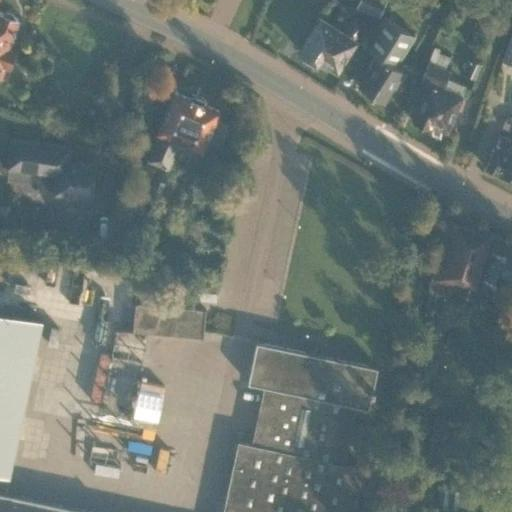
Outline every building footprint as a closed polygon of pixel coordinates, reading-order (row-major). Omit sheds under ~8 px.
[(359,0),(357,6),(379,16),(386,0),(359,0)] [(15,13),(14,12),(14,11),(12,9),(11,8),(9,8),(8,8),(6,8),(4,9),(3,9),(2,10),(0,9),(0,75),(1,76),(6,61),(9,62),(15,45),(8,43),(18,16),(15,15),(15,14),(15,13)] [(355,39),(366,22),(354,14),(343,32),(319,16),(298,49),(316,60),(318,56),(337,68),(355,39)] [(396,87),(406,71),(396,64),(415,33),(385,14),(365,45),(375,51),(368,63),(371,65),(359,85),(383,100),(392,85),(396,87)] [(511,61),(511,27),(511,28),(501,58),(511,61)] [(446,129),(462,93),(443,85),(450,68),(428,58),(420,77),(428,80),(412,118),(415,119),(416,123),(424,127),(427,125),(430,126),(432,122),(446,129)] [(475,78),(481,62),(471,58),(464,73),(475,78)] [(220,144),(228,123),(214,118),(219,108),(175,89),(158,129),(159,130),(147,158),(168,167),(178,143),(183,145),(185,141),(202,148),(206,138),(220,144)] [(511,138),(501,134),(495,147),(494,147),(485,166),(511,178),(511,138)] [(10,137),(7,166),(8,166),(30,169),(40,170),(57,172),(55,190),(91,194),(95,163),(68,159),(70,144),(58,142),(45,141),(10,137)] [(146,162),(136,187),(145,190),(155,166),(146,162)] [(504,294),(511,268),(511,239),(490,233),(449,219),(431,277),(461,286),(459,291),(473,295),(476,286),(504,294)] [(203,336),(206,308),(135,301),(132,330),(203,336)] [(0,472),(9,474),(42,319),(0,309),(0,472)] [(369,407),(378,365),(256,339),(247,381),(264,384),(252,442),(238,439),(222,511),(104,511),(0,489),(0,511),(352,511),(363,466),(340,461),(352,403),(369,407)]
